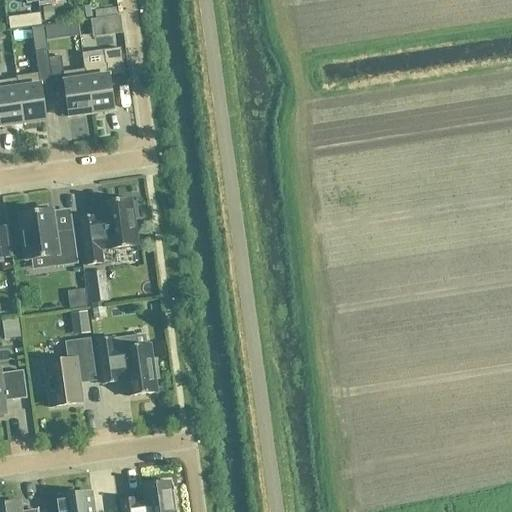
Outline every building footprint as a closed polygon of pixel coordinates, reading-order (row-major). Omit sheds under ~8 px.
[(36,0),(37,4),(38,8),(54,6),(53,0),(36,0)] [(105,66),(84,69),(91,116),(113,113),(108,79),(124,76),(120,50),(103,53),(105,66)] [(38,76),(16,79),(22,126),(45,123),(40,88),(52,87),(48,61),(47,53),(34,54),(38,76)] [(68,119),(91,116),(84,69),(83,69),(83,72),(62,75),(60,59),(48,61),(52,87),(63,85),(68,119)] [(0,127),(0,129),(22,126),(16,79),(15,79),(15,81),(0,83),(0,127)] [(79,220),(86,268),(101,265),(99,252),(107,251),(108,252),(137,248),(133,221),(137,221),(135,207),(131,207),(130,201),(101,205),(103,220),(95,221),(94,218),(79,220)] [(33,215),(18,217),(24,262),(51,258),(53,268),(75,265),(71,233),(55,236),(52,212),(46,213),(46,209),(32,211),(33,215)] [(96,342),(103,386),(118,384),(118,381),(125,380),(128,399),(156,395),(154,382),(157,381),(155,363),(151,363),(149,347),(127,350),(126,341),(113,342),(112,340),(96,342)] [(43,365),(50,410),(81,406),(77,376),(93,374),(88,342),(65,345),(68,362),(43,365)] [(0,421),(3,421),(2,417),(5,416),(4,404),(26,401),(22,373),(0,376),(0,421)] [(119,503),(120,511),(176,511),(174,493),(170,493),(168,484),(141,487),(143,503),(136,504),(135,500),(119,503)] [(58,496),(56,496),(58,511),(93,511),(91,495),(58,499),(58,496)]
